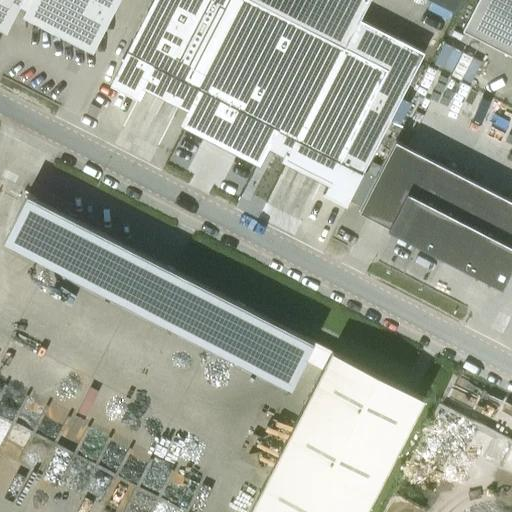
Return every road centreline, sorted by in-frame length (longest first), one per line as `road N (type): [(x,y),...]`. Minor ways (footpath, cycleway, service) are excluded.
road 1 (unclassified): [(511,367),(0,104)]
road 2 (unknown): [(116,0),(47,128)]
